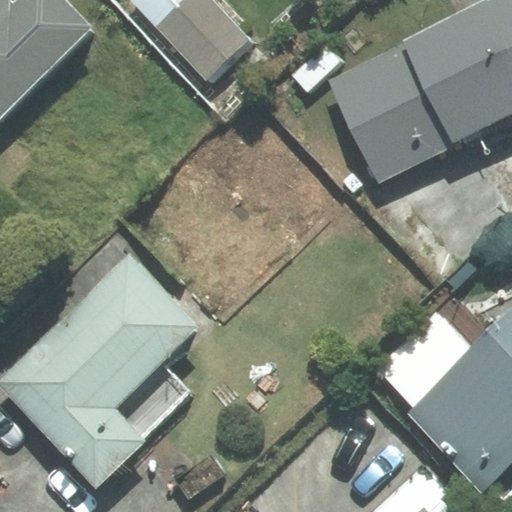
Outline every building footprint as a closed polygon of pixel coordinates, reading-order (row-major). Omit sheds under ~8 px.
[(0,0),(0,116),(91,28),(63,0),(16,0),(12,5),(6,0),(0,0)] [(251,43),(211,0),(134,0),(209,82),(251,43)] [(511,0),(488,0),(328,80),(380,181),(511,114),(511,0)] [(160,367),(201,328),(129,254),(0,378),(0,386),(96,486),(144,440),(140,437),(185,394),(160,367)] [(511,315),(410,413),(483,489),(511,460),(511,315)]
